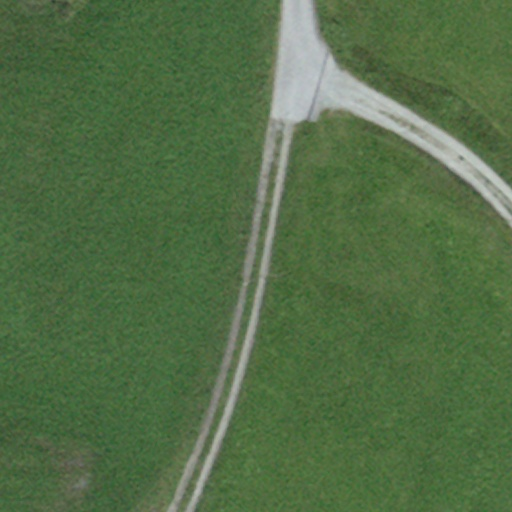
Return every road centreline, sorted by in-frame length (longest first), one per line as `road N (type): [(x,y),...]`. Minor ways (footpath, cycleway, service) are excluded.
road 1 (track): [(179,511),(200,466),(252,280),(294,68)]
road 2 (track): [(511,223),(430,140),(294,68)]
